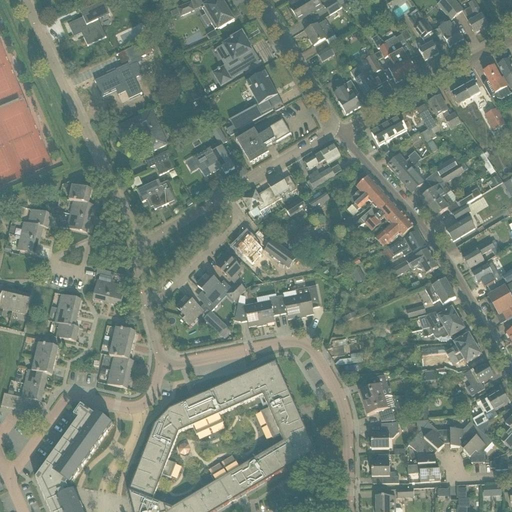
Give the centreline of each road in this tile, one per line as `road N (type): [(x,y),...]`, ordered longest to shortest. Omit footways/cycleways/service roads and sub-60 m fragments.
road 1 (residential): [(350,508),(346,415),(306,345),(161,366)]
road 2 (residential): [(511,377),(442,252),(338,130)]
road 3 (residential): [(127,220),(26,0)]
road 4 (residential): [(135,407),(69,396),(9,475),(24,511)]
road 5 (residential): [(338,130),(511,38)]
road 6 (residential): [(146,300),(168,294),(240,218),(225,195)]
road 7 (residential): [(338,130),(260,0)]
road 8 (residential): [(225,195),(338,130)]
